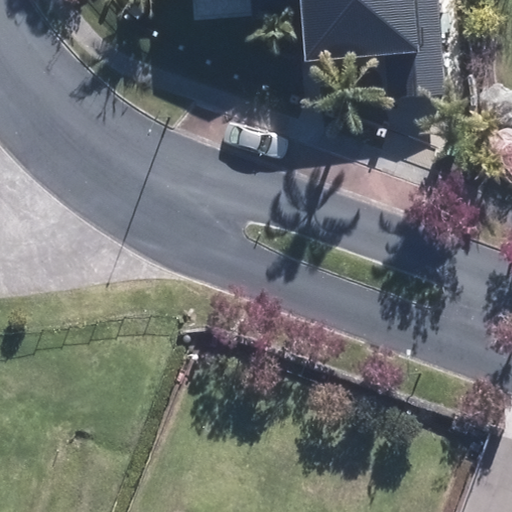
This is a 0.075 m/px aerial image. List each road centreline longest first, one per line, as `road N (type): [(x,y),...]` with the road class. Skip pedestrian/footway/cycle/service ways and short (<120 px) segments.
road 1 (residential): [(511,364),(235,265),(151,193)]
road 2 (residential): [(151,193),(284,200),(511,282)]
road 3 (residential): [(151,193),(38,120),(0,57)]
